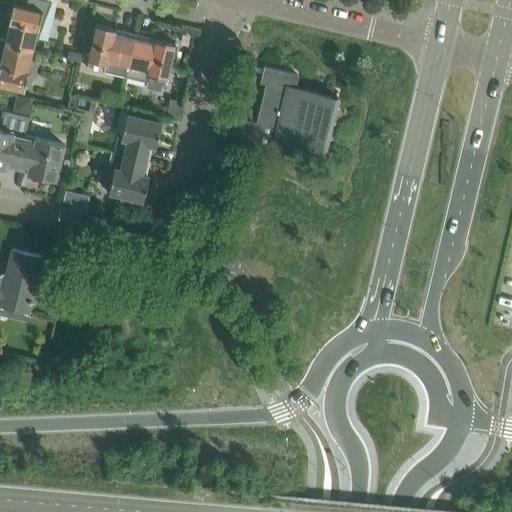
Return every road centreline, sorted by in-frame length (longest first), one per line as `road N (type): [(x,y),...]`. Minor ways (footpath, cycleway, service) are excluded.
road 1 (residential): [(228,0),(166,231),(150,236),(0,201)]
road 2 (primary): [(300,400),(266,415),(0,426)]
road 3 (secondary): [(439,44),(373,331)]
road 4 (secondary): [(423,339),(496,58)]
road 5 (residential): [(439,44),(251,0)]
road 6 (secondary): [(372,354),(344,373),(333,403),(356,462),(357,511)]
road 7 (primary): [(145,511),(0,498)]
road 8 (secondary): [(460,418),(441,412),(418,363),(372,354)]
